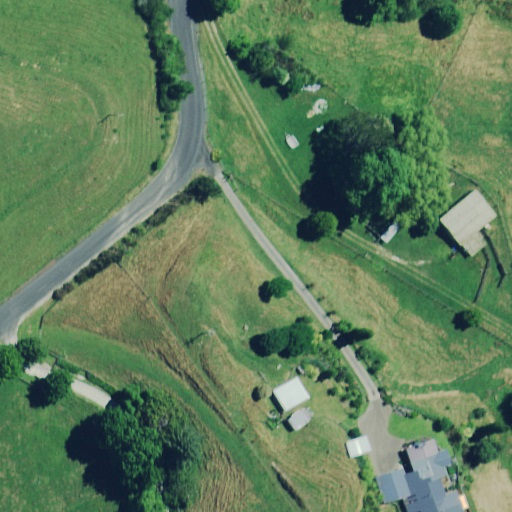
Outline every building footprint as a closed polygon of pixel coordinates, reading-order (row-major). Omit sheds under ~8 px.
[(490,216),(469,191),(434,221),(466,258),(481,246),(470,233),(490,216)] [(402,230),(382,238),(385,246),(405,238),(402,230)] [(305,399),(293,379),(272,391),(284,412),(305,399)] [(308,422),(300,411),(288,421),(297,432),(308,422)] [(426,436),(424,427),(411,430),(413,438),(426,436)] [(433,454),(429,441),(403,449),(410,473),(402,476),(400,470),(377,477),(386,504),(403,498),(407,511),(417,511),(419,511),(418,511),(456,511),(450,493),(441,496),(436,480),(442,478),(439,467),(444,465),(439,452),(433,454)]
